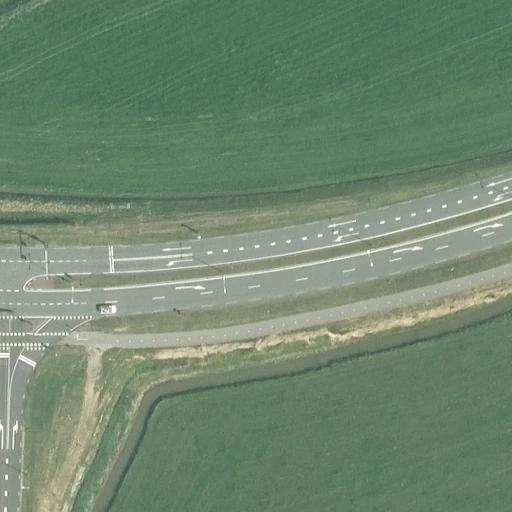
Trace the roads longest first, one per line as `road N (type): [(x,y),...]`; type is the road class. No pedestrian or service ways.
road 1 (primary): [(511,181),(378,222),(213,254),(0,258)]
road 2 (primary): [(85,306),(218,298),(348,276),(511,233)]
